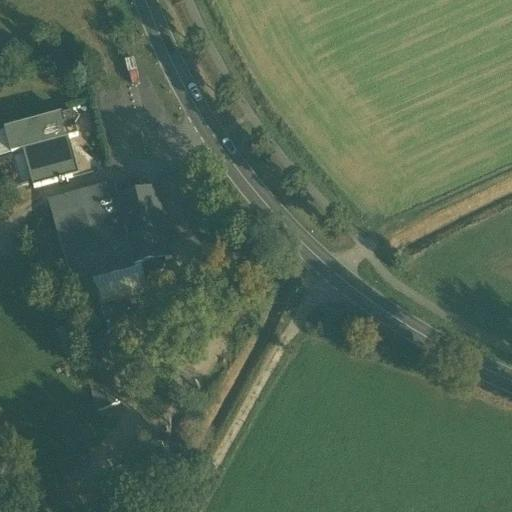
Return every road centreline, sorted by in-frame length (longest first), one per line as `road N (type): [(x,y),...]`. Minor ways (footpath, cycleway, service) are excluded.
road 1 (secondary): [(329,274),(214,141),(147,0)]
road 2 (unclassified): [(329,274),(192,511)]
road 3 (secondary): [(511,382),(387,318),(329,274)]
road 4 (track): [(369,258),(382,231),(511,175)]
